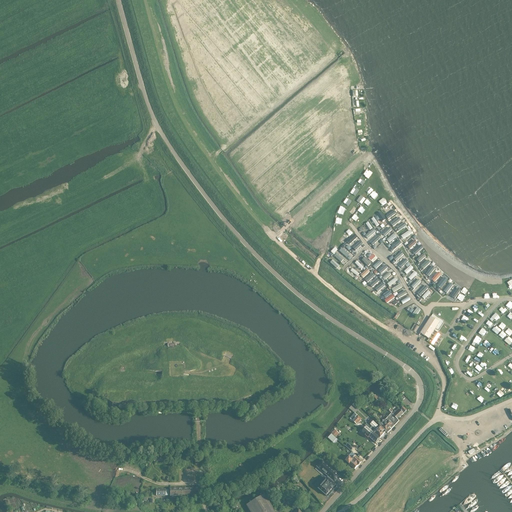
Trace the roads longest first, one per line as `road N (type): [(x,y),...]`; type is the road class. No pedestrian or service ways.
road 1 (tertiary): [(320,511),(416,402),(418,380),(277,275),(219,214),(155,122),(117,0)]
road 2 (track): [(0,240),(116,184),(134,155),(149,183)]
road 3 (track): [(316,274),(333,208),(356,171),(346,89)]
road 4 (track): [(390,329),(271,236),(290,218)]
road 5 (track): [(271,236),(184,116)]
road 6 (track): [(352,227),(378,191),(366,181),(335,234)]
